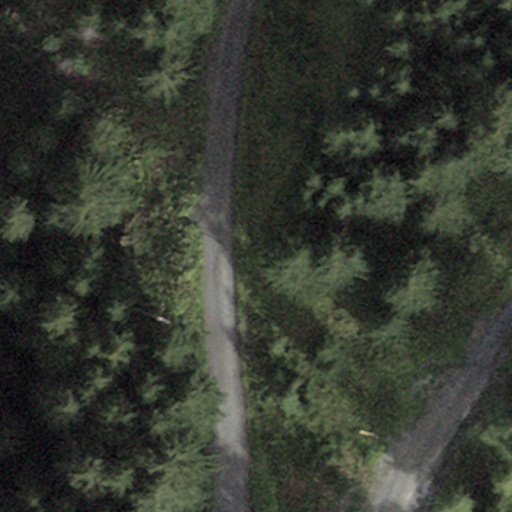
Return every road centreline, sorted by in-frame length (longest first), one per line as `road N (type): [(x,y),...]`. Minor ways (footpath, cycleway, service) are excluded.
road 1 (track): [(283,511),(202,166),(237,0)]
road 2 (track): [(511,343),(393,511)]
